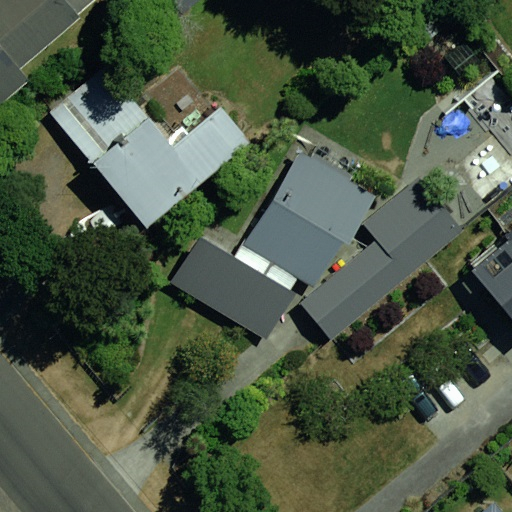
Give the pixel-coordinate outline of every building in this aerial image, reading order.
[(68,0),(0,0),(0,75),(77,10),(68,0)] [(104,41),(30,96),(89,173),(106,161),(150,220),(256,140),(228,103),(179,140),(104,41)] [(182,225),(155,278),(275,338),(356,177),(285,141),(230,249),(182,225)] [(462,224),(440,199),(382,249),(387,255),(309,322),(326,341),(462,224)] [(511,210),(481,236),(511,272),(511,210)] [(511,511),(511,508),(489,481),(451,511),(511,511)]
